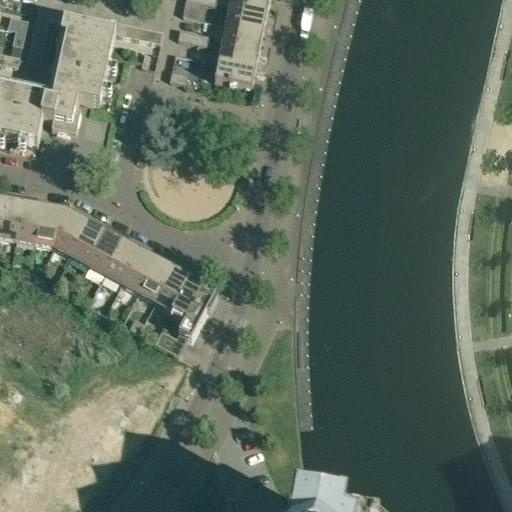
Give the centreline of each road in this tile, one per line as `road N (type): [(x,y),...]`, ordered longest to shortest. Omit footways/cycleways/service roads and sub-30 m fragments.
road 1 (residential): [(309,0),(281,96),(252,279)]
road 2 (residential): [(0,175),(118,201),(150,231),(252,279)]
road 3 (residential): [(252,279),(229,350),(139,511)]
